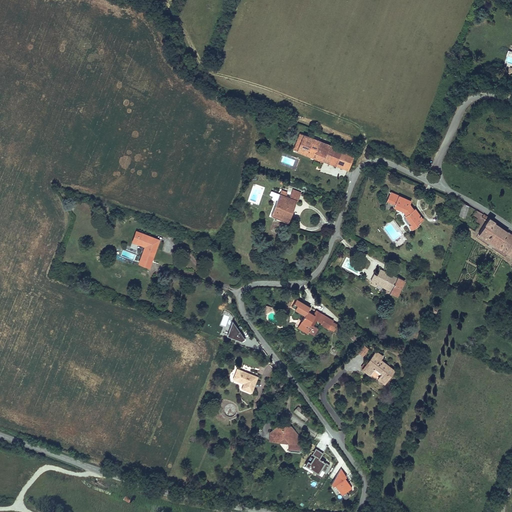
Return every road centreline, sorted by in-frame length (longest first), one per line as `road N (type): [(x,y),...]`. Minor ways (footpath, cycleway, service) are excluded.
road 1 (residential): [(356,511),(359,472),(242,304),(254,286),(296,282),(320,266),(361,166),(378,160),(413,173)]
road 2 (tertiary): [(269,511),(165,493),(0,435)]
road 3 (track): [(360,152),(361,133),(350,123),(234,73),(203,68),(165,0)]
